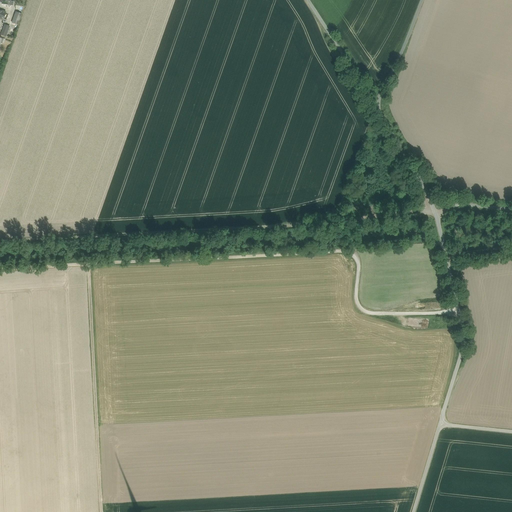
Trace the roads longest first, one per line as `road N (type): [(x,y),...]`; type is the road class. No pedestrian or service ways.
road 1 (track): [(0,270),(346,251),(358,260),(356,302),(366,312),(458,309)]
road 2 (track): [(0,241),(311,224),(433,208)]
road 3 (unclassified): [(446,256),(463,343),(414,511)]
road 4 (track): [(87,264),(101,511)]
road 5 (unclassified): [(373,102),(435,214)]
road 6 (unclassified): [(307,0),(373,102)]
